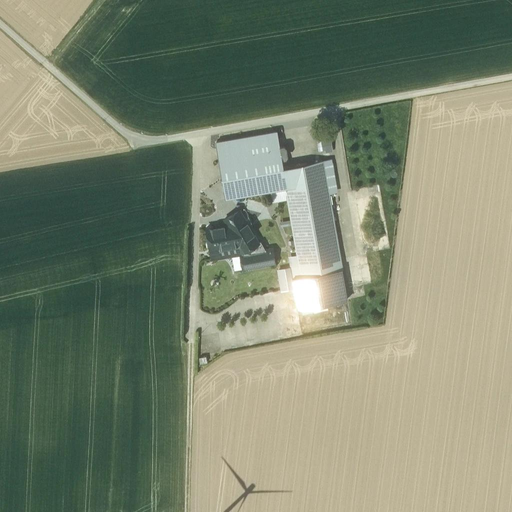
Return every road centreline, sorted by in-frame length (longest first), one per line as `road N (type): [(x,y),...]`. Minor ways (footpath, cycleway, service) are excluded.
road 1 (track): [(186,511),(191,342)]
road 2 (track): [(350,106),(511,77)]
